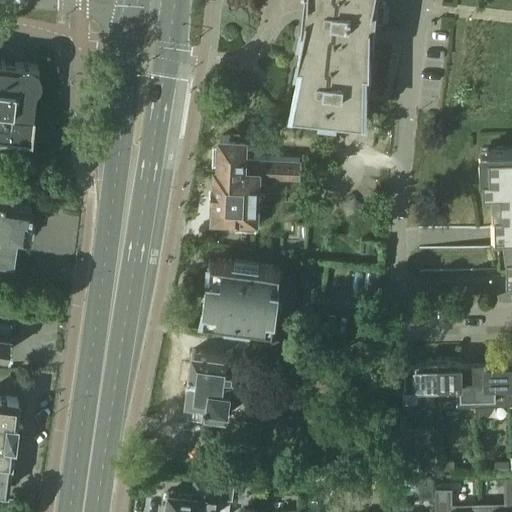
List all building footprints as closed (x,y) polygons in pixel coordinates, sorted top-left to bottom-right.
[(302,58),(299,72),(295,92),(297,92),(295,108),(369,117),(370,66),(373,66),(373,34),(373,22),(385,23),(387,3),(376,2),(376,0),(307,0),(306,12),(303,37),(299,57),(302,58)] [(0,60),(0,131),(30,135),(38,65),(0,60)] [(234,100),(226,98),(225,106),(233,107),(234,100)] [(217,166),(214,215),(238,216),(238,226),(258,227),(260,174),(300,176),(301,158),(247,155),(247,137),(221,135),(220,166),(217,166)] [(511,146),(492,147),(485,147),(486,169),(486,184),(497,183),(497,204),(498,225),(498,226),(498,227),(498,232),(498,246),(498,247),(499,268),(499,269),(500,269),(510,269),(511,269),(511,146)] [(0,164),(0,180),(17,183),(19,167),(0,164)] [(0,265),(13,267),(17,235),(23,236),(23,235),(32,236),(33,232),(34,233),(35,225),(34,225),(34,221),(28,220),(30,204),(18,202),(19,193),(6,191),(8,182),(0,181),(0,265)] [(365,241),(364,252),(375,253),(376,242),(365,241)] [(281,296),(280,296),(281,286),(280,282),(282,267),(212,259),(210,274),(208,277),(204,307),(206,307),(204,322),(273,330),(275,316),(277,316),(279,305),(280,305),(281,304),(282,304),(283,303),(283,302),(283,301),(283,300),(283,299),(283,298),(282,297),(281,296)] [(0,350),(7,351),(9,337),(7,337),(9,323),(0,321),(0,350)] [(190,383),(186,412),(189,415),(203,417),(207,414),(207,412),(229,415),(234,377),(237,378),(245,375),(246,364),(243,359),(240,359),(234,352),(230,354),(194,350),(189,383),(190,383)] [(491,358),(487,359),(487,360),(474,361),(476,405),(511,404),(509,355),(505,356),(500,356),(496,357),(491,358)] [(435,357),(431,358),(425,359),(417,361),(417,362),(404,362),(406,413),(419,412),(419,407),(441,406),(439,357),(435,357)] [(476,405),(474,361),(462,361),(462,360),(458,359),(453,358),(449,357),(444,357),(439,357),(441,406),(476,405)] [(0,491),(6,492),(9,461),(13,435),(21,436),(22,424),(14,423),(17,398),(0,395),(0,491)] [(389,404),(389,420),(388,420),(389,446),(402,446),(401,420),(398,420),(398,404),(389,404)] [(231,423),(222,421),(220,436),(229,437),(231,423)] [(388,447),(389,471),(404,471),(404,447),(388,447)] [(455,470),(455,460),(444,460),(444,470),(455,470)] [(360,476),(346,476),(347,504),(361,504),(360,476)] [(420,491),(434,491),(434,477),(419,477),(420,491)] [(205,511),(206,511),(209,511),(216,511),(221,479),(196,479),(194,495),(170,492),(168,504),(164,504),(162,511),(205,511)]
